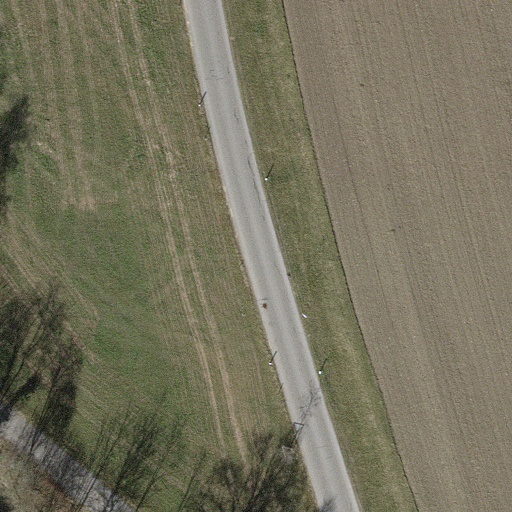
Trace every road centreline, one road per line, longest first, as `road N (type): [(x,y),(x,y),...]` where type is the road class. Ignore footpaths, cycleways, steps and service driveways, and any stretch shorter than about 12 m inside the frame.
road 1 (unclassified): [(198,0),(210,85),(340,511)]
road 2 (track): [(108,511),(0,422)]
